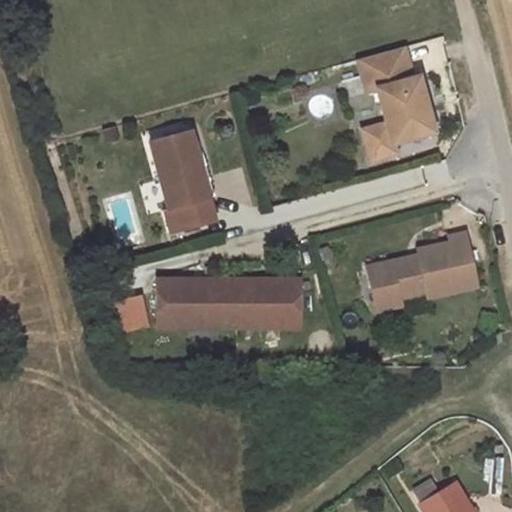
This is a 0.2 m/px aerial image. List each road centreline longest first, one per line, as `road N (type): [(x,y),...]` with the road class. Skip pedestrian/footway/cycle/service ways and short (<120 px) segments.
road 1 (unknown): [(230,187),(237,213),(261,229),(503,168)]
road 2 (residential): [(511,204),(471,27)]
